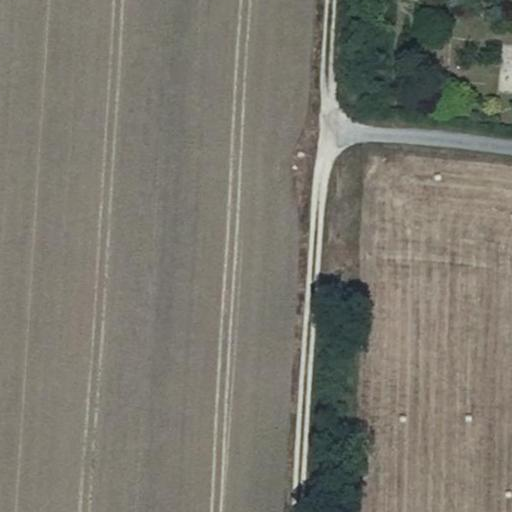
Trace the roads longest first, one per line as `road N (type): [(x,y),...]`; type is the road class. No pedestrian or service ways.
road 1 (track): [(330,0),(298,511)]
road 2 (unclassified): [(323,129),(511,149)]
